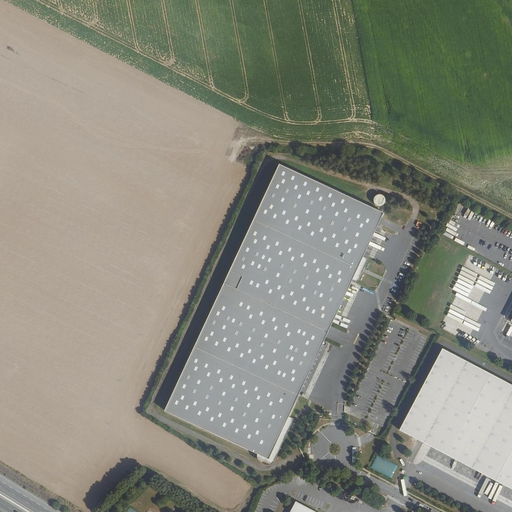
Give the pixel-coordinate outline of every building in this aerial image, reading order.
[(195,343),(301,394),(353,278),(366,258),(389,210),(287,162),(240,246),(195,343)] [(382,192),(380,193),(379,193),(378,194),(377,197),(377,199),(377,201),(378,202),(379,203),(381,204),(382,204),(384,204),(386,203),(387,202),(388,201),(389,200),(389,198),(389,196),(388,194),(386,193),(385,192),(384,192),(382,192)] [(301,394),(195,343),(165,408),(276,459),(301,394)] [(392,429),(511,490),(511,386),(434,348),(392,429)] [(376,456),(370,468),(389,476),(394,467),(395,468),(396,465),(376,456)] [(311,511),(292,501),(286,511),(311,511)]
